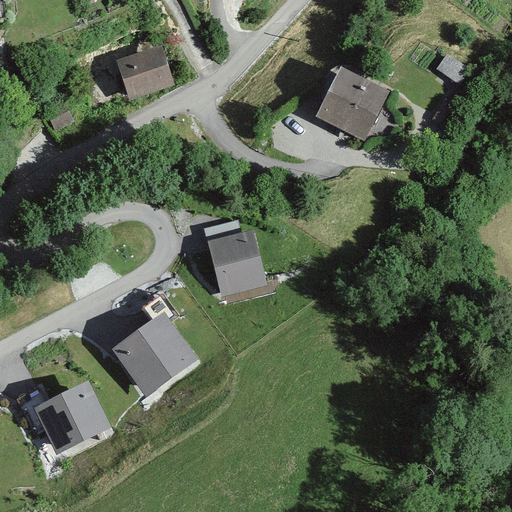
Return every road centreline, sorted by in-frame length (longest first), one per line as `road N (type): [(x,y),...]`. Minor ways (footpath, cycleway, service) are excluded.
road 1 (residential): [(0,245),(37,254),(130,209),(161,221),(167,247),(151,270),(0,350)]
road 2 (residential): [(298,0),(203,90),(14,195),(0,211)]
